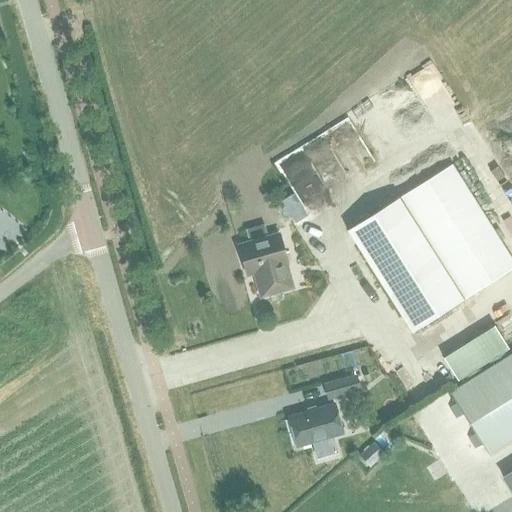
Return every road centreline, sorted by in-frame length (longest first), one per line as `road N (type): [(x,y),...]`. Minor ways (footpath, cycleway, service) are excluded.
road 1 (unclassified): [(174,511),(92,235)]
road 2 (unclassified): [(92,235),(24,0)]
